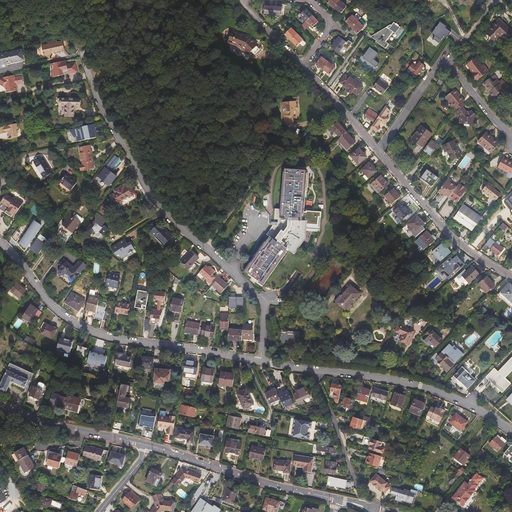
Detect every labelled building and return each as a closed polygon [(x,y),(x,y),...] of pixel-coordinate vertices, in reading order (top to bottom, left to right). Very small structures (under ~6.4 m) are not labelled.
[(340,1),(341,0),(330,0),(328,3),(335,8),(340,1)] [(340,1),(335,8),(342,13),(347,6),(340,1)] [(273,14),(274,7),(265,6),(265,14),(273,14)] [(282,8),(274,7),(273,14),(282,15),(282,8)] [(304,23),(312,16),(306,10),(301,15),(304,18),(301,20),(304,23)] [(318,22),(312,16),(304,23),(302,25),(306,29),(311,25),(313,27),(318,22)] [(352,28),(359,22),(352,16),(346,22),(352,28)] [(495,41),(501,35),(507,40),(511,34),(511,31),(500,20),(487,34),(495,41)] [(365,28),(359,22),(352,28),(358,34),(365,28)] [(386,49),(390,44),(386,42),(394,33),(396,35),(401,28),(399,27),(400,26),(397,24),(395,23),(392,26),(391,25),(372,37),(377,41),(377,42),(386,49)] [(285,34),(291,40),(297,34),(291,28),(285,34)] [(297,34),(291,40),(297,47),(300,44),(303,41),(297,34)] [(251,43),(252,41),(244,38),(244,39),(239,38),(239,37),(238,36),(237,37),(234,36),(231,42),(235,44),(235,47),(237,48),(241,50),(241,49),(244,50),(244,51),(249,56),(250,56),(252,57),(254,55),(258,58),(263,53),(257,47),(256,48),(251,43)] [(347,42),(339,37),(332,47),(339,52),(347,42)] [(61,41),(60,38),(51,41),(51,43),(46,45),(48,53),(52,57),(56,52),(68,49),(66,40),(61,41)] [(31,48),(0,55),(0,62),(3,62),(4,65),(18,62),(18,65),(34,61),(31,48)] [(375,60),(379,54),(371,48),(364,58),(377,68),(380,64),(375,60)] [(355,60),(360,54),(357,52),(352,58),(355,60)] [(323,69),(328,62),(321,58),(316,65),(323,69)] [(478,81),(489,72),(484,65),(482,66),(476,58),(467,65),(473,73),(472,74),(478,81)] [(69,64),(69,60),(54,63),(55,71),(54,73),(55,74),(79,69),(78,62),(69,64)] [(335,67),(328,62),(323,69),(330,74),(335,67)] [(416,68),(409,63),(405,67),(417,76),(425,66),(420,63),(416,68)] [(350,77),(346,74),(339,82),(344,86),(348,90),(348,91),(352,94),(352,93),(357,96),(364,87),(350,77)] [(2,85),(23,81),(22,75),(15,77),(14,75),(0,77),(0,81),(1,84),(2,85)] [(494,76),(484,84),(490,92),(489,93),(494,99),(500,94),(499,92),(503,89),(500,86),(501,85),(499,83),(497,80),(498,80),(494,76)] [(389,87),(379,80),(374,88),(384,95),(389,87)] [(24,83),(23,81),(2,85),(5,87),(6,87),(8,92),(17,90),(16,86),(17,86),(17,84),(24,83)] [(463,107),(465,105),(462,102),(464,100),(456,90),(446,97),(452,104),(451,105),(456,112),(463,107)] [(66,115),(74,115),(74,106),(80,106),(80,99),(62,98),(62,105),(66,106),(66,115)] [(287,111),(285,111),(285,116),(286,116),(286,123),(290,127),(294,123),(294,116),(299,117),(299,113),(301,113),(301,107),(300,107),(300,103),(286,102),(285,108),(287,110),(287,111)] [(386,105),(383,110),(371,127),(377,133),(379,129),(377,126),(380,121),(384,124),(388,119),(385,116),(387,114),(388,114),(390,110),(386,105)] [(456,112),(455,113),(457,116),(459,115),(461,116),(460,123),(464,124),(464,125),(469,126),(469,124),(475,125),(475,118),(477,117),(472,111),(471,112),(467,112),(463,107),(456,112)] [(373,115),(368,112),(365,117),(373,122),(378,115),(375,112),(373,115)] [(340,138),(347,132),(338,122),(329,129),(333,134),(335,132),(340,138)] [(17,129),(15,124),(0,127),(0,132),(0,133),(1,133),(2,133),(3,133),(3,132),(4,131),(8,133),(8,134),(8,135),(8,136),(7,138),(7,139),(16,136),(15,129),(17,129)] [(97,138),(94,124),(78,128),(79,134),(85,133),(86,140),(97,138)] [(421,127),(413,139),(423,146),(432,134),(421,127)] [(340,138),(338,140),(347,150),(355,142),(347,132),(340,138)] [(500,144),(487,132),(479,141),(492,153),(500,144)] [(432,140),(425,150),(432,155),(434,152),(443,141),(441,139),(437,144),(432,140)] [(454,141),(443,147),(446,152),(448,151),(452,160),(461,155),(454,141)] [(80,148),(84,165),(86,164),(87,169),(95,168),(90,146),(80,148)] [(360,149),(351,156),(359,164),(367,157),(360,149)] [(463,168),(470,158),(466,155),(459,165),(463,168)] [(53,172),(43,157),(35,162),(44,177),(53,172)] [(511,161),(504,158),(498,167),(509,173),(508,175),(508,176),(511,178),(511,177),(511,161)] [(366,174),(369,178),(377,171),(370,163),(362,170),(366,174)] [(117,176),(105,167),(99,176),(111,185),(117,176)] [(296,270),(302,274),(309,264),(296,255),(294,253),(305,238),(306,224),(306,221),(302,221),(303,210),(306,171),(285,169),(282,210),(273,209),(272,228),(267,234),(270,237),(246,271),(257,278),(255,281),(260,284),(262,282),(272,290),(281,288),(282,288),(283,287),(284,286),(296,270)] [(433,187),(439,178),(427,170),(421,178),(433,187)] [(78,182),(67,173),(60,181),(71,190),(78,182)] [(388,184),(381,176),(371,185),(378,193),(388,184)] [(449,178),(438,193),(441,195),(445,194),(449,198),(450,197),(457,188),(452,184),(451,180),(449,178)] [(495,188),(488,183),(482,192),(490,198),(491,196),(497,200),(501,194),(494,190),(495,188)] [(116,193),(111,195),(118,207),(137,196),(130,184),(125,187),(124,186),(121,188),(120,187),(115,190),(116,193)] [(460,184),(457,188),(450,197),(458,202),(467,189),(460,184)] [(398,194),(393,189),(385,196),(392,204),(402,196),(399,193),(398,194)] [(13,199),(13,198),(7,193),(0,203),(0,209),(13,218),(23,202),(17,198),(16,201),(13,199)] [(411,213),(403,204),(394,211),(402,221),(411,213)] [(455,217),(473,230),(482,217),(464,204),(455,217)] [(102,206),(99,210),(105,215),(110,208),(112,208),(111,207),(110,207),(110,206),(108,205),(106,209),(102,206)] [(309,211),(303,210),(302,221),(306,221),(306,224),(308,224),(317,225),(317,217),(315,217),(315,216),(318,216),(319,211),(309,211)] [(91,224),(86,231),(92,235),(93,233),(99,238),(102,234),(104,235),(109,229),(105,226),(104,228),(102,226),(107,220),(98,213),(96,216),(96,219),(92,225),(91,224)] [(71,214),(63,224),(73,232),(81,222),(71,214)] [(415,233),(425,225),(417,216),(408,224),(415,233)] [(34,221),(29,229),(28,230),(28,231),(26,234),(24,236),(18,245),(25,252),(42,227),(34,221)] [(26,229),(27,227),(21,224),(16,233),(21,236),(22,235),(23,233),(26,229)] [(162,241),(165,244),(173,236),(165,228),(164,229),(162,228),(163,227),(159,224),(158,225),(157,225),(154,229),(151,232),(161,242),(162,241)] [(431,236),(427,232),(419,238),(423,243),(421,245),(424,249),(436,239),(436,237),(435,236),(432,235),(431,236)] [(21,236),(16,233),(12,238),(17,242),(21,236)] [(31,248),(40,254),(46,244),(42,242),(45,238),(40,234),(31,248)] [(128,243),(125,239),(112,247),(117,256),(119,254),(123,259),(133,253),(132,252),(135,249),(130,242),(128,243)] [(490,239),(482,249),(486,252),(490,247),(492,249),(491,250),(499,256),(504,249),(499,246),(500,244),(500,243),(498,242),(497,242),(496,243),(490,239)] [(441,261),(451,253),(443,243),(433,252),(441,261)] [(199,258),(191,250),(181,262),(189,269),(199,258)] [(455,274),(465,266),(457,256),(447,264),(455,274)] [(59,273),(62,275),(65,275),(67,277),(70,277),(74,280),(87,265),(81,259),(74,267),(65,259),(60,264),(63,266),(59,270),(59,273)] [(209,268),(206,265),(200,272),(208,280),(213,275),(215,271),(212,268),(211,269),(209,268)] [(464,270),(461,273),(463,276),(461,278),(464,282),(467,280),(469,283),(479,274),(473,267),(466,273),(464,270)] [(118,288),(121,275),(109,272),(106,285),(118,288)] [(213,275),(208,280),(207,281),(210,283),(216,277),(213,275)] [(229,285),(220,277),(213,285),(222,293),(229,285)] [(495,286),(487,277),(479,284),(487,293),(495,286)] [(20,298),(26,290),(17,283),(11,291),(20,298)] [(499,295),(504,299),(506,297),(511,302),(511,284),(510,283),(499,295)] [(338,303),(344,309),(349,302),(351,304),(355,299),(354,298),(359,292),(352,287),(350,290),(348,288),(342,296),(337,302),(338,302),(338,303)] [(135,306),(139,306),(142,303),(147,304),(149,290),(139,288),(135,306)] [(154,299),(158,299),(161,299),(165,300),(166,292),(155,291),(154,299)] [(494,291),(485,299),(489,303),(498,295),(494,291)] [(85,300),(72,292),(66,302),(80,310),(85,300)] [(90,295),(86,310),(89,311),(87,317),(94,318),(97,311),(98,305),(101,295),(96,294),(96,297),(90,295)] [(180,323),(185,299),(173,297),(170,309),(175,310),(173,322),(180,323)] [(227,308),(236,308),(236,306),(242,306),(242,297),(228,297),(227,308)] [(132,303),(118,301),(116,312),(121,313),(121,311),(130,313),(132,303)] [(349,302),(344,309),(346,310),(346,309),(348,311),(353,305),(351,304),(349,302)] [(42,311),(31,304),(23,316),(30,322),(34,317),(36,319),(42,311)] [(98,319),(103,320),(105,313),(106,308),(98,305),(97,311),(98,311),(97,317),(99,317),(98,319)] [(150,319),(150,323),(156,324),(157,320),(160,320),(163,309),(160,309),(157,309),(152,308),(151,315),(150,319)] [(228,329),(229,314),(220,313),(220,329),(228,329)] [(185,332),(198,335),(199,333),(200,327),(201,323),(187,321),(185,332)] [(57,329),(46,323),(41,332),(52,338),(57,329)] [(253,324),(243,323),(242,330),(242,338),(252,339),(253,324)] [(213,337),(215,327),(211,326),(204,324),(202,335),(213,337)] [(409,344),(414,331),(398,325),(396,331),(403,334),(401,341),(409,344)] [(242,330),(228,329),(228,340),(241,340),(242,338),(242,330)] [(287,331),(287,329),(281,329),(280,342),(299,344),(299,332),(287,331)] [(436,347),(443,340),(431,329),(423,338),(427,342),(429,340),(436,347)] [(464,342),(469,347),(480,335),(475,330),(464,342)] [(69,356),(73,341),(60,337),(57,349),(65,351),(64,354),(64,356),(68,357),(69,356)] [(437,353),(430,360),(433,363),(438,368),(441,365),(447,371),(464,354),(455,345),(453,347),(449,344),(442,352),(443,353),(440,356),(437,353)] [(76,353),(85,356),(87,348),(78,346),(76,353)] [(102,353),(91,349),(87,361),(99,365),(102,353)] [(131,357),(126,356),(123,355),(123,354),(117,353),(115,364),(129,367),(131,357)] [(140,367),(153,369),(153,368),(154,357),(141,356),(140,367)] [(506,377),(511,370),(511,356),(498,370),(495,367),(486,376),(503,392),(511,383),(506,377)] [(198,361),(184,359),(181,377),(185,378),(186,372),(196,374),(198,361)] [(28,385),(33,373),(10,363),(0,385),(0,389),(6,392),(12,380),(25,386),(26,384),(28,385)] [(201,380),(213,382),(215,368),(203,366),(201,380)] [(463,367),(454,376),(461,382),(468,389),(476,381),(469,373),(463,367)] [(170,370),(159,369),(156,369),(154,386),(164,387),(164,380),(170,381),(170,370)] [(219,384),(233,386),(235,374),(221,372),(219,384)] [(336,403),(338,403),(342,384),(332,382),(330,391),(334,392),(333,398),(335,399),(335,400),(336,403)] [(32,385),(28,394),(39,399),(45,386),(44,384),(43,383),(42,383),(41,383),(38,388),(32,385)] [(119,398),(117,405),(128,407),(130,398),(128,397),(125,397),(127,385),(122,384),(121,390),(119,398)] [(297,392),(294,394),(299,406),(304,403),(303,399),(310,396),(305,385),(296,390),(297,392)] [(368,402),(371,390),(359,386),(357,394),(355,398),(368,402)] [(378,390),(375,389),(373,396),(386,400),(389,391),(379,388),(378,390)] [(244,408),(254,404),(247,389),(237,393),(244,408)] [(278,395),(276,389),(265,393),(270,404),(280,399),(278,395)] [(280,399),(283,407),(294,403),(288,390),(278,395),(280,399)] [(65,407),(68,408),(71,396),(68,395),(67,396),(53,392),(50,402),(66,407),(65,407)] [(402,408),(406,396),(395,392),(391,404),(402,408)] [(77,410),(79,406),(81,398),(71,396),(68,408),(77,410)] [(342,406),(352,409),(355,401),(355,400),(345,397),(342,406)] [(425,403),(415,399),(410,411),(420,415),(425,403)] [(194,416),(196,408),(182,405),(180,413),(194,416)] [(441,421),(445,412),(439,409),(439,411),(435,409),(431,407),(428,413),(432,415),(432,417),(441,421)] [(467,422),(456,414),(450,422),(461,431),(467,422)] [(139,415),(137,425),(151,428),(153,418),(139,415)] [(168,433),(173,434),(175,418),(170,416),(170,417),(159,415),(158,426),(168,428),(168,433)] [(239,429),(241,418),(229,415),(227,426),(239,429)] [(362,419),(354,417),(351,426),(360,429),(360,428),(363,420),(362,419)] [(309,428),(311,428),(312,421),(295,418),(292,436),(309,440),(310,433),(308,432),(309,428)] [(264,435),(266,435),(267,431),(265,431),(266,428),(262,427),(262,428),(256,427),(257,426),(250,424),(248,431),(264,435)] [(193,443),(195,430),(178,428),(176,437),(188,439),(188,442),(193,443)] [(212,446),(214,436),(201,434),(199,443),(212,446)] [(500,439),(497,436),(490,444),(498,451),(505,443),(501,440),(504,438),(502,437),(500,439)] [(372,444),(371,446),(370,449),(384,454),(386,449),(382,447),(383,442),(372,439),(370,444),(372,444)] [(240,454),(242,443),(227,441),(225,452),(240,454)] [(449,448),(441,443),(439,445),(447,451),(449,448)] [(324,446),(324,445),(316,444),(316,446),(317,446),(316,450),(327,451),(327,452),(331,453),(331,452),(336,453),(337,448),(324,446)] [(105,450),(87,445),(84,456),(106,462),(109,452),(105,451),(105,450)] [(511,445),(502,456),(507,461),(509,459),(511,461),(511,445)] [(263,459),(266,449),(252,446),(249,456),(263,459)] [(25,448),(16,453),(20,460),(29,455),(25,448)] [(465,463),(467,461),(470,456),(460,449),(455,456),(465,463)] [(78,465),(81,455),(69,451),(68,457),(66,464),(78,467),(78,465)] [(62,463),(64,456),(51,453),(48,465),(60,468),(62,463)] [(126,457),(112,453),(109,463),(123,467),(126,457)] [(367,460),(366,463),(379,467),(382,456),(371,453),(369,459),(368,461),(367,460)] [(20,460),(26,473),(36,467),(29,455),(20,460)] [(313,458),(295,455),(294,464),(297,464),(297,466),(305,467),(305,470),(312,471),(313,458)] [(464,464),(465,463),(455,456),(454,457),(455,460),(461,464),(464,464)] [(290,473),(291,461),(274,459),(273,469),(284,471),(284,472),(290,473)] [(335,466),(336,462),(327,461),(325,471),(335,473),(336,467),(335,466)] [(459,477),(465,469),(462,467),(461,468),(458,471),(459,472),(456,475),(459,477)] [(158,478),(160,479),(162,473),(152,468),(147,481),(155,485),(158,478)] [(183,470),(172,483),(178,487),(186,478),(200,482),(202,475),(183,470)] [(450,499),(461,508),(475,490),(474,490),(476,488),(481,482),(484,477),(476,471),(467,482),(465,481),(450,499)] [(382,489),(385,492),(391,486),(387,483),(388,482),(377,473),(371,480),(374,483),(374,484),(378,487),(378,486),(382,489)] [(102,476),(92,474),(90,487),(100,489),(102,476)] [(345,488),(347,480),(329,476),(328,480),(331,481),(331,485),(345,488)] [(204,482),(194,495),(198,498),(203,491),(203,490),(205,488),(204,485),(205,484),(204,482)] [(84,502),(88,490),(75,485),(71,498),(84,502)] [(239,490),(227,486),(223,500),(235,503),(239,490)] [(412,503),(415,495),(410,494),(411,491),(405,489),(404,491),(394,488),(391,492),(397,494),(395,499),(400,501),(402,497),(404,498),(403,500),(412,503)] [(0,503),(9,498),(6,492),(2,494),(0,490),(0,503)] [(141,498),(132,491),(130,493),(129,493),(123,501),(133,509),(141,498)] [(41,497),(39,501),(43,502),(42,506),(44,507),(45,505),(61,509),(63,503),(41,497)] [(219,511),(221,509),(215,505),(213,509),(209,506),(210,504),(202,498),(192,511),(202,511),(203,511),(219,511)] [(283,502),(272,498),(272,499),(267,498),(264,509),(273,511),(277,511),(279,507),(281,507),(283,502)] [(152,511),(164,511),(166,510),(170,511),(174,511),(177,508),(178,503),(175,502),(174,500),(169,502),(169,501),(163,500),(158,502),(157,506),(152,511)]
